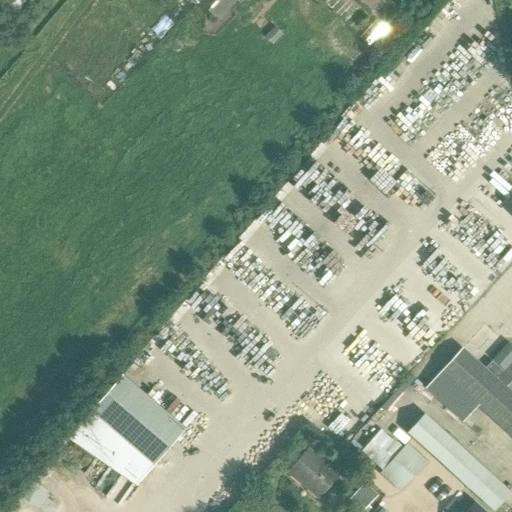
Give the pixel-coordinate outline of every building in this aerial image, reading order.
[(238,0),(198,0),(196,2),(219,22),(220,22),(238,0)] [(286,29),(275,39),(282,47),(294,37),(286,29)] [(419,84),(425,76),(410,66),(404,74),(419,84)] [(452,103),(428,84),(415,100),(439,120),(452,103)] [(452,115),(444,127),(458,136),(466,124),(452,115)] [(511,192),(499,207),(511,218),(511,192)] [(424,330),(438,344),(511,265),(511,237),(424,330)] [(511,279),(496,287),(501,299),(511,293),(511,279)] [(412,361),(424,347),(399,327),(387,341),(412,361)] [(511,346),(508,343),(491,362),(492,363),(504,373),(506,372),(505,371),(511,363),(511,346)] [(463,350),(427,390),(463,423),(478,407),(511,438),(511,363),(505,371),(506,372),(504,373),(492,363),(486,370),(463,350)] [(345,379),(344,379),(371,404),(384,391),(357,366),(345,379)] [(91,412),(71,436),(137,482),(152,465),(154,466),(186,430),(122,376),(91,412)] [(424,415),(407,433),(465,485),(464,486),(492,511),(510,493),(424,415)] [(381,429),(360,451),(381,471),(378,474),(400,493),(428,462),(406,442),(402,447),(392,438),(391,439),(381,429)] [(308,449),(287,473),(319,500),(340,476),(337,473),(339,471),(327,461),(325,463),(308,449)] [(349,469),(341,478),(357,491),(364,484),(365,484),(366,483),(349,469)] [(357,491),(345,504),(354,511),(362,511),(378,496),(365,484),(364,484),(357,491)]
